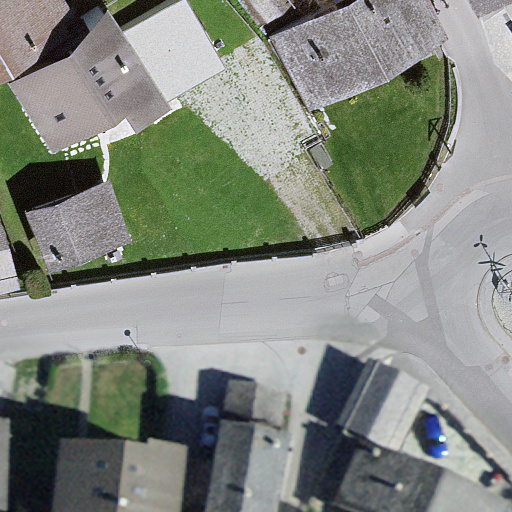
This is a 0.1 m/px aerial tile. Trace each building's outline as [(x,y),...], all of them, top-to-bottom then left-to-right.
[(0,0),(0,69),(64,31),(44,0),(0,0)] [(423,0),(337,0),(267,37),(304,107),(442,34),(423,0)] [(64,31),(0,69),(0,72),(45,145),(132,91),(86,18),(64,31)] [(100,173),(16,203),(36,260),(121,230),(100,173)] [(0,246),(0,287),(11,284),(0,246)] [(420,391),(364,365),(333,430),(388,457),(420,391)] [(229,377),(224,419),(284,427),(290,385),(229,377)] [(273,511),(284,446),(218,435),(205,511),(273,511)] [(184,511),(191,465),(61,448),(52,511),(184,511)] [(509,511),(356,450),(330,511),(509,511)]
